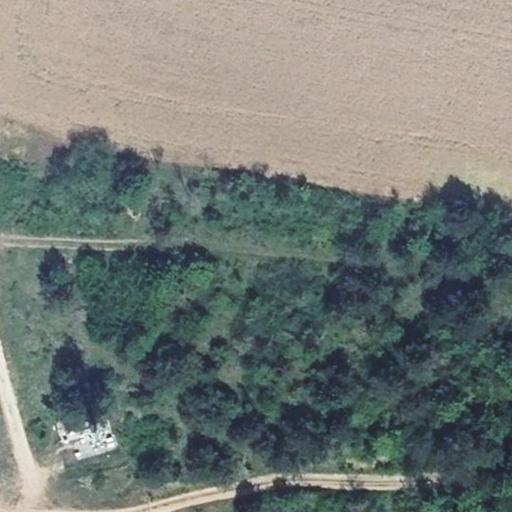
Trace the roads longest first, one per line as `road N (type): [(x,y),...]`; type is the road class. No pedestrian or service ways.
road 1 (track): [(123,511),(219,490),(511,468)]
road 2 (track): [(0,375),(34,511)]
